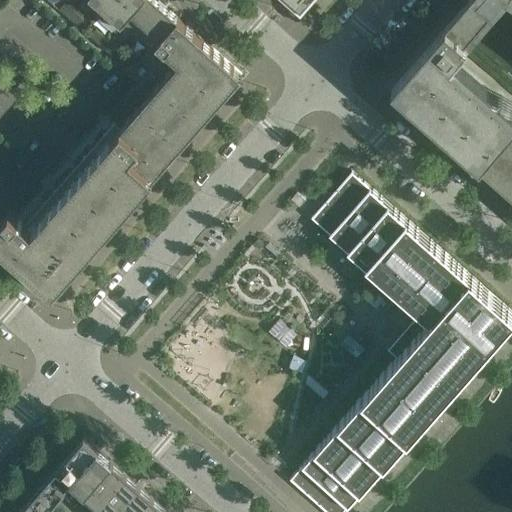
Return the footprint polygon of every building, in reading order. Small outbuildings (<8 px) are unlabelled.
[(179,18),(158,0),(84,0),(116,27),(122,21),(152,48),(157,43),(179,18)] [(503,109),(494,101),(492,102),(480,91),(481,90),(472,82),(471,83),(458,72),(460,71),(451,63),(496,13),(505,0),(467,0),(392,86),(480,163),(511,126),(511,119),(502,110),(503,109)] [(75,11),(65,2),(59,9),(69,17),(75,11)] [(84,19),(75,11),(69,17),(78,26),(84,19)] [(153,176),(242,74),(179,18),(157,43),(178,61),(120,127),(115,122),(104,134),(153,176)] [(105,38),(96,29),(90,36),(100,44),(105,38)] [(115,46),(105,38),(100,44),(109,53),(115,46)] [(130,60),(121,51),(115,58),(124,66),(130,60)] [(511,126),(480,163),(511,191),(511,126)] [(153,176),(104,134),(84,157),(89,162),(132,200),(153,176)] [(15,161),(5,152),(0,157),(0,159),(9,167),(15,161)] [(132,200),(89,162),(84,157),(64,179),(70,184),(113,222),(132,200)] [(511,334),(511,278),(373,157),(333,202),(443,300),(412,335),(423,345),(313,470),(358,509),(511,334)] [(113,222),(70,184),(64,179),(44,202),(93,245),(113,222)] [(0,243),(15,257),(46,222),(84,255),(93,245),(44,202),(26,223),(9,208),(0,219),(0,243)] [(53,290),(84,255),(46,222),(15,257),(53,290)] [(83,491),(85,494),(113,462),(84,436),(17,511),(45,511),(72,482),(83,491)] [(85,511),(92,511),(127,474),(113,462),(85,494),(83,491),(74,502),(85,511)] [(116,511),(140,485),(127,474),(92,511),(116,511)] [(140,511),(154,497),(140,485),(116,511),(140,511)] [(164,511),(167,509),(154,497),(140,511),(164,511)]
